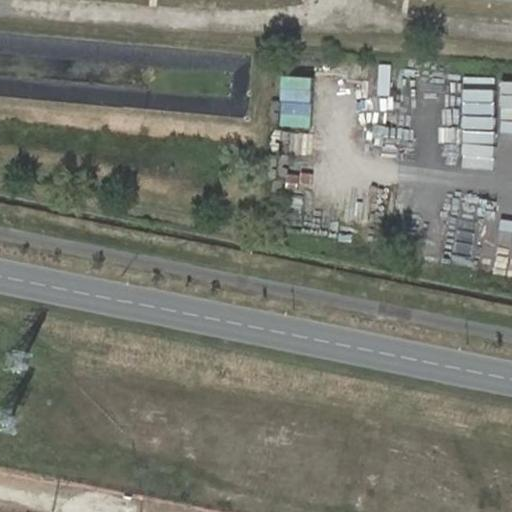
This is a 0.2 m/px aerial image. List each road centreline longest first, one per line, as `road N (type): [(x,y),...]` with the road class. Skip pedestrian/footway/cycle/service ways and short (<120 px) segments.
road 1 (tertiary): [(0,276),(511,381)]
road 2 (track): [(0,6),(277,25),(357,17),(511,30)]
